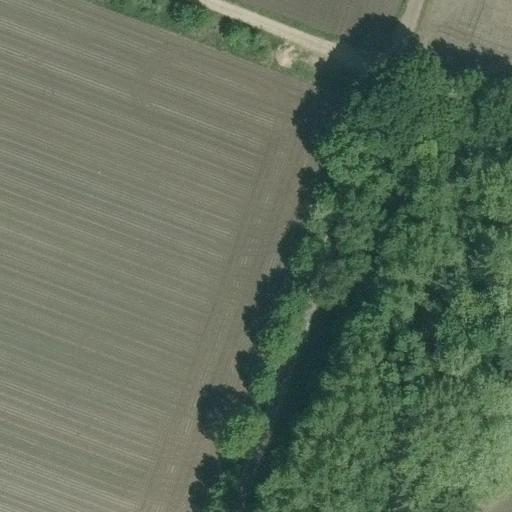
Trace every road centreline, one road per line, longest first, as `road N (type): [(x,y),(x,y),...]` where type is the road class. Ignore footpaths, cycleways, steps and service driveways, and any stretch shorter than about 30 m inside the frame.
road 1 (track): [(227,511),(407,0)]
road 2 (track): [(190,0),(382,71)]
